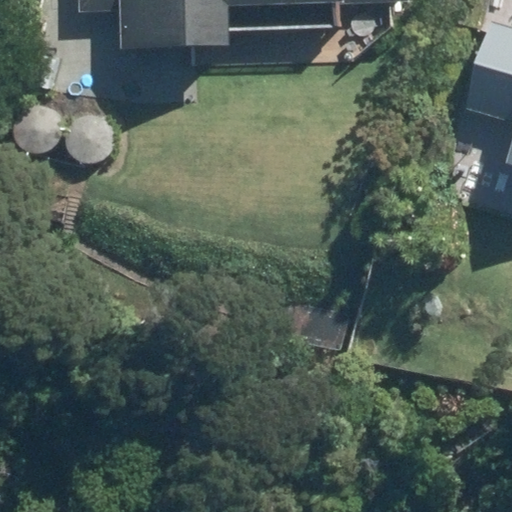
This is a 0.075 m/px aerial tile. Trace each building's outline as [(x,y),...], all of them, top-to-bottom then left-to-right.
[(91,0),(92,9),(142,8),(143,44),(265,40),(263,3),(355,0),(91,0)] [(511,22),(488,108),(511,114),(511,22)] [(34,55),(28,83),(59,88),(64,62),(34,55)] [(65,110),(19,104),(14,151),(59,156),(65,110)] [(111,114),(70,109),(64,162),(105,167),(111,114)]
